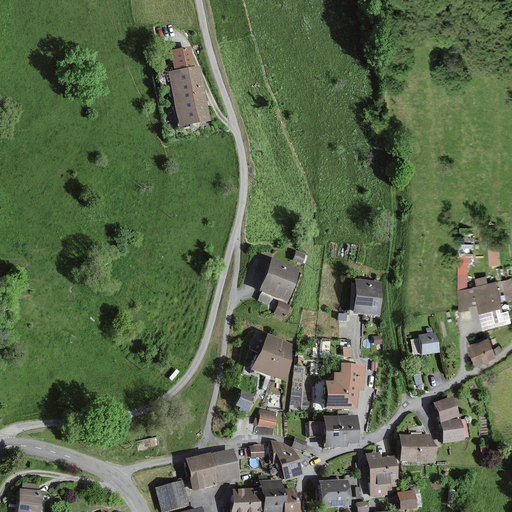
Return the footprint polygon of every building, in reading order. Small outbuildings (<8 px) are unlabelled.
[(166,72),(176,127),(206,121),(199,82),(196,67),(190,68),(187,48),(170,52),(173,71),(166,72)] [(499,263),(500,245),(489,245),(488,263),(499,263)] [(295,273),(267,263),(257,292),(285,302),(295,273)] [(511,276),(503,277),(504,297),(511,296),(511,276)] [(474,281),(485,328),(506,323),(496,282),(489,284),(487,278),(474,281)] [(379,283),(353,282),(351,314),(377,316),(379,283)] [(288,307),(278,303),(274,313),(284,317),(288,307)] [(434,334),(417,337),(420,355),(437,352),(434,334)] [(289,346),(264,337),(248,371),(266,376),(284,380),(289,346)] [(488,339),(469,346),(476,364),(495,356),(488,339)] [(331,385),(322,385),(321,409),(353,410),(354,392),(360,392),(361,367),(337,366),(336,377),(331,377),(331,385)] [(251,397),(238,392),(233,408),(246,412),(251,397)] [(450,397),(430,405),(436,425),(458,418),(450,397)] [(273,415),(258,412),(255,429),(271,432),(273,415)] [(356,445),(354,418),(321,420),(323,448),(356,445)] [(458,420),(436,425),(441,445),(462,441),(461,439),(466,438),(462,421),(458,422),(458,420)] [(428,436),(397,437),(398,461),(434,462),(434,448),(430,449),(430,445),(428,436)] [(305,444),(293,439),(290,446),(301,451),(305,444)] [(249,443),(249,456),(263,455),(262,442),(249,443)] [(280,466),(283,482),(301,477),(288,450),(271,443),(269,465),(280,466)] [(229,451),(209,455),(215,483),(235,478),(229,451)] [(363,456),(368,497),(386,496),(386,491),(389,490),(389,486),(396,485),(393,458),(378,460),(377,454),(363,456)] [(184,461),(190,489),(215,483),(209,455),(184,461)] [(317,484),(319,504),(360,500),(358,476),(344,477),(344,481),(317,484)] [(257,511),(280,511),(279,490),(278,481),(256,483),(256,490),(257,511)] [(182,482),(157,488),(163,511),(188,505),(182,482)] [(40,486),(20,484),(20,490),(17,490),(14,511),(38,511),(40,493),(39,493),(40,486)] [(294,511),(293,489),(279,490),(280,511),(294,511)] [(257,511),(256,490),(234,491),(234,511),(257,511)] [(411,492),(395,495),(397,511),(414,508),(411,492)]
